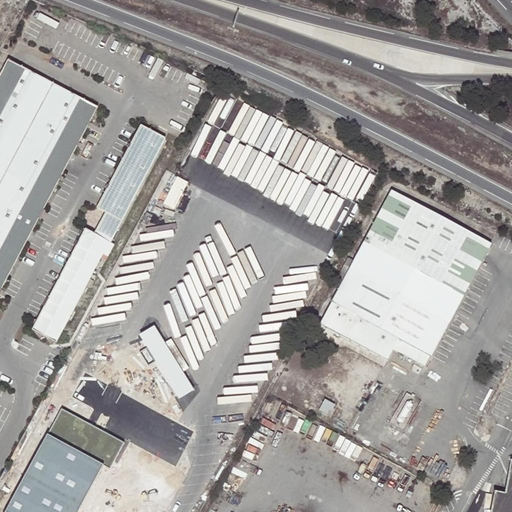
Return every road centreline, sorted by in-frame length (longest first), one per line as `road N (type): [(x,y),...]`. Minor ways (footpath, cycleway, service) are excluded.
road 1 (primary): [(73,0),(256,73),(511,201)]
road 2 (primary): [(511,63),(243,0)]
road 3 (primary): [(341,55),(511,139)]
road 4 (tertiary): [(341,55),(423,79),(511,79)]
road 5 (primary): [(183,0),(341,55)]
